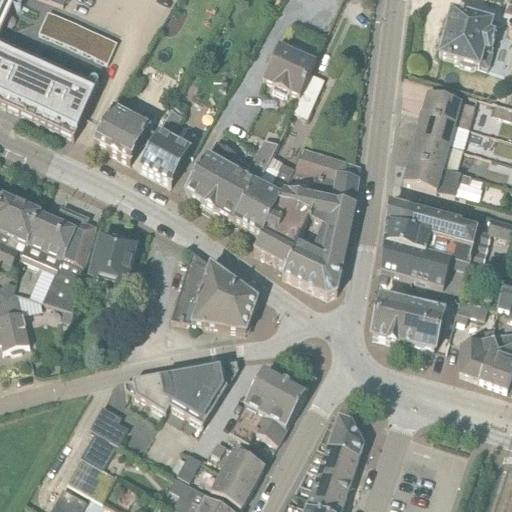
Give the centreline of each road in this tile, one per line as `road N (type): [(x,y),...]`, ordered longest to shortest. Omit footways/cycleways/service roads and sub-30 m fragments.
road 1 (residential): [(311,323),(150,208),(0,141)]
road 2 (tertiary): [(338,338),(357,286),(373,191),(393,0)]
road 3 (unclassified): [(0,405),(173,362),(266,349),(311,323)]
road 4 (unclassified): [(262,511),(349,366)]
road 5 (residential): [(374,511),(414,397)]
